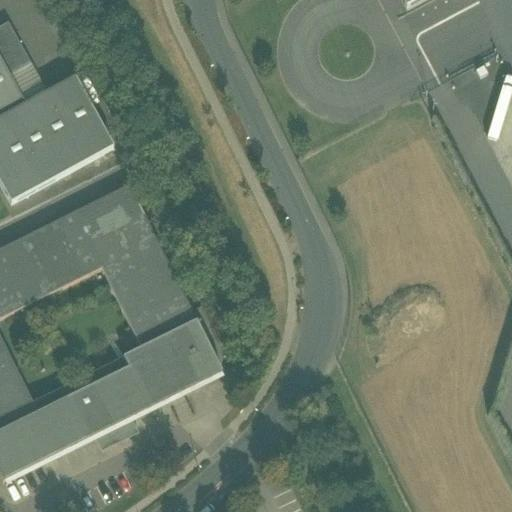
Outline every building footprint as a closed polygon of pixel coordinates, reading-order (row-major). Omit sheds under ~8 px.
[(400,0),(406,11),(426,0),(400,0)] [(0,30),(0,60),(10,79),(31,67),(8,26),(0,30)] [(0,122),(26,108),(10,79),(0,60),(0,122)] [(47,97),(31,67),(10,79),(26,108),(47,97)] [(47,97),(26,108),(0,122),(0,186),(11,207),(114,151),(76,81),(47,97)] [(33,406),(0,340),(0,322),(101,272),(140,352),(196,325),(129,189),(0,253),(0,435),(128,372),(123,361),(33,406)] [(222,376),(196,325),(140,352),(123,361),(128,372),(0,435),(0,481),(2,485),(222,376)]
